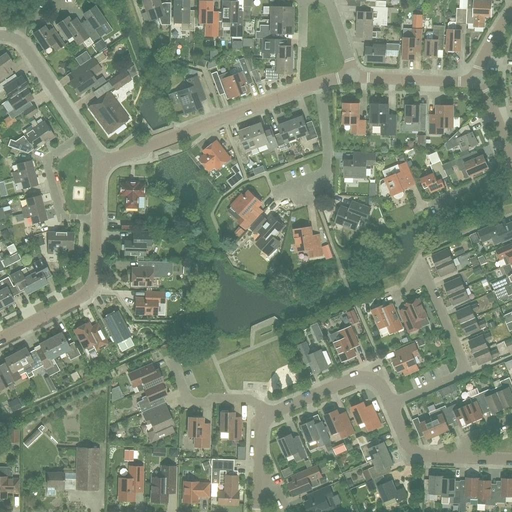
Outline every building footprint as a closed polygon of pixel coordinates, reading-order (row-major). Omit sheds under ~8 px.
[(159,3),(158,0),(146,0),(143,1),(146,12),(146,13),(149,21),(158,18),(161,25),(170,26),(171,4),(166,4),(159,3)] [(467,0),(467,9),(466,23),(467,24),(474,24),(474,28),(483,28),(484,16),(491,17),(491,3),(480,2),(479,0),(467,0)] [(188,23),(188,11),(188,1),(174,1),(174,23),(181,23),(180,31),(194,32),(194,23),(188,23)] [(215,12),(212,12),(212,2),(198,2),(198,24),(204,24),(204,36),(218,37),(218,12),(215,12)] [(242,8),(237,8),(237,2),(223,2),(222,22),(231,22),(230,36),(242,37),(242,20),(243,7),(242,7),(242,8)] [(84,22),(81,23),(93,41),(104,34),(99,27),(105,23),(94,7),(83,15),(86,20),(84,22)] [(271,21),(292,21),(292,7),(263,7),(263,14),(271,14),(271,21)] [(388,8),(386,8),(371,7),(371,10),(371,12),(358,12),(357,25),(373,26),(381,26),(382,20),(387,20),(388,8)] [(448,24),(448,30),(447,50),(460,51),(461,34),(461,23),(466,23),(467,9),(459,8),(457,8),(456,23),(451,22),(448,24)] [(89,37),(80,24),(81,24),(76,17),(74,19),(71,21),(68,17),(56,25),(66,40),(72,36),(78,45),(83,41),(87,47),(93,43),(89,37)] [(291,33),(292,21),(271,21),(271,26),(262,25),(262,32),(255,31),(255,39),(260,39),(261,39),(261,40),(278,40),(278,39),(268,39),(268,36),(268,33),(291,33)] [(373,32),(373,26),(357,25),(357,38),(380,39),(381,32),(373,32)] [(415,60),(416,52),(418,52),(421,53),(422,30),(422,26),(412,25),(412,29),(411,38),(403,38),(402,59),(415,60)] [(52,39),(47,31),(44,26),(32,34),(44,51),(51,45),(56,52),(64,46),(57,35),(52,39)] [(444,36),(445,26),(433,26),(433,33),(428,33),(426,34),(425,58),(437,58),(438,51),(440,51),(443,51),(444,36)] [(281,39),(278,39),(278,40),(261,40),(261,53),(275,54),(275,59),(293,60),(293,52),(291,51),(291,46),(286,46),(287,43),(287,39),(281,39)] [(399,51),(399,45),(373,43),(372,46),(372,49),(366,48),(366,61),(385,62),(386,51),(399,51)] [(11,71),(9,68),(13,65),(6,54),(0,57),(0,81),(5,78),(13,74),(11,71)] [(231,76),(238,96),(250,92),(247,85),(244,76),(249,74),(249,72),(246,66),(244,59),(244,58),(238,60),(241,66),(241,68),(242,72),(231,76)] [(257,69),(256,70),(254,66),(253,66),(250,58),(246,58),(255,83),(261,81),(257,69)] [(81,66),(81,67),(71,73),(73,77),(75,80),(70,83),(78,95),(96,83),(92,76),(101,70),(93,59),(87,62),(81,66)] [(206,61),(197,59),(195,66),(204,68),(206,61)] [(279,73),(290,73),(290,69),(291,69),(293,68),(293,60),(275,59),(275,66),(272,66),(272,69),(265,69),(265,80),(279,80),(279,73)] [(131,79),(125,71),(110,82),(116,90),(131,79)] [(226,100),(238,96),(231,76),(229,72),(218,76),(216,72),(211,74),(216,87),(221,85),(226,100)] [(10,99),(25,89),(28,87),(21,77),(9,85),(8,83),(6,80),(0,84),(0,93),(4,91),(10,99)] [(201,108),(199,102),(207,99),(203,90),(202,91),(197,77),(187,81),(190,88),(177,93),(185,114),(201,108)] [(25,89),(10,99),(7,101),(13,109),(7,113),(12,120),(23,112),(22,110),(20,107),(32,99),(25,89)] [(88,107),(108,134),(129,119),(109,92),(88,107)] [(359,104),(344,104),(343,124),(352,124),(351,134),(365,134),(365,121),(362,121),(358,121),(359,104)] [(372,127),(382,127),(381,135),(394,135),(395,116),(391,116),(387,116),(388,105),(371,105),(371,123),(372,123),(372,127)] [(420,115),(420,106),(406,105),(405,122),(413,122),(413,131),(426,132),(426,115),(423,115),(420,115)] [(23,113),(27,120),(28,119),(32,116),(37,113),(34,109),(32,106),(23,113)] [(453,106),(437,106),(436,116),(433,116),(430,116),(430,134),(443,134),(443,128),(452,128),(453,106)] [(290,121),(297,139),(304,136),(307,142),(318,138),(312,122),(308,123),(305,124),(302,117),(290,121)] [(29,123),(34,129),(44,144),(54,138),(43,122),(38,126),(33,120),(29,123)] [(289,142),(297,139),(290,121),(278,126),(281,133),(278,135),(274,136),(278,146),(280,152),(291,148),(289,142)] [(267,128),(263,130),(261,124),(250,128),(258,148),(267,144),(269,150),(278,146),(274,136),(271,127),(267,128)] [(250,151),(258,148),(250,128),(239,132),(243,143),(240,145),(235,146),(242,164),(248,162),(246,157),(251,155),(250,151)] [(34,151),(44,144),(34,129),(15,142),(10,140),(8,147),(28,153),(30,152),(33,150),(34,151)] [(447,142),(453,148),(458,146),(461,152),(457,154),(459,158),(469,154),(467,149),(478,144),(472,132),(462,136),(460,134),(458,132),(447,142)] [(216,142),(203,152),(206,155),(199,160),(208,171),(215,166),(217,170),(230,160),(216,142)] [(366,179),(366,165),(375,165),(375,154),(361,153),(361,161),(353,160),(344,160),(344,178),(366,179)] [(488,168),(483,156),(475,159),(473,156),(472,153),(469,154),(459,158),(454,160),(459,171),(466,168),(469,176),(488,168)] [(14,177),(35,172),(32,160),(17,164),(19,170),(12,172),(14,177)] [(443,168),(442,166),(440,161),(432,165),(430,166),(433,173),(419,179),(423,187),(427,185),(431,193),(445,187),(442,179),(438,170),(443,168)] [(403,194),(403,192),(404,192),(404,190),(413,186),(416,184),(407,162),(398,166),(401,172),(397,174),(396,173),(383,179),(384,179),(386,183),(382,184),(381,186),(380,188),(382,192),(384,194),(386,194),(389,192),(391,197),(394,196),(394,198),(396,199),(398,199),(402,197),(403,195),(403,194)] [(443,168),(444,170),(453,166),(451,162),(442,166),(443,168)] [(35,172),(14,177),(15,183),(21,181),(23,188),(38,184),(35,172)] [(144,184),(139,184),(139,182),(126,181),(125,184),(120,183),(119,195),(125,196),(125,207),(137,208),(143,208),(144,196),(144,184)] [(259,210),(257,208),(261,203),(249,192),(244,197),(241,195),(231,206),(242,216),(237,222),(246,230),(262,212),(259,210)] [(23,212),(44,207),(41,195),(26,198),(28,206),(21,207),(23,212)] [(365,221),(370,209),(353,202),(351,206),(350,210),(341,207),(335,223),(355,231),(360,219),(365,221)] [(23,212),(24,218),(30,216),(32,223),(47,219),(44,207),(23,212)] [(277,222),(271,216),(268,220),(265,218),(263,216),(251,229),(256,234),(259,231),(264,236),(257,244),(269,255),(280,243),(274,238),(283,227),(282,226),(283,224),(279,220),(277,222)] [(121,230),(132,230),(132,221),(121,221),(121,226),(121,230)] [(499,225),(498,223),(478,232),(483,242),(499,235),(502,242),(511,237),(511,222),(500,228),(499,225)] [(312,236),(310,227),(294,230),(298,251),(310,249),(311,258),(322,256),(319,235),(315,236),(312,236)] [(151,246),(152,232),(133,231),(133,236),(132,241),(124,241),(124,255),(145,256),(146,246),(151,246)] [(60,248),(61,232),(48,232),(47,254),(53,254),(53,248),(60,248)] [(61,232),(60,248),(68,248),(67,255),(73,255),(74,233),(61,232)] [(510,263),(511,262),(511,242),(496,250),(500,259),(503,258),(506,265),(510,264),(510,263)] [(436,266),(452,259),(447,249),(432,256),(436,266)] [(465,254),(468,261),(475,258),(472,251),(465,254)] [(26,268),(29,275),(37,289),(47,284),(45,280),(48,278),(51,276),(39,253),(36,254),(39,260),(26,268)] [(452,259),(436,266),(441,277),(456,270),(452,259)] [(148,269),(138,269),(132,269),(132,285),(151,286),(152,275),(162,275),(163,263),(148,262),(148,266),(148,269)] [(511,262),(510,263),(510,264),(506,265),(502,267),(507,278),(491,285),(494,290),(504,286),(511,282),(511,262)] [(29,275),(26,268),(10,276),(19,294),(22,292),(24,291),(26,295),(37,289),(29,275)] [(11,305),(12,302),(14,301),(8,290),(10,289),(13,287),(8,277),(0,281),(0,300),(4,309),(11,305)] [(448,295),(464,288),(460,277),(444,284),(448,295)] [(464,288),(448,295),(453,305),(469,298),(464,288)] [(164,304),(164,293),(145,292),(145,294),(145,299),(136,298),(136,306),(138,306),(138,314),(156,315),(157,304),(164,304)] [(419,299),(415,300),(414,300),(409,302),(409,303),(405,305),(407,308),(403,309),(400,311),(409,332),(419,328),(416,321),(426,317),(419,299)] [(389,305),(385,306),(385,305),(371,311),(379,329),(386,326),(390,335),(403,329),(397,316),(392,303),(389,305)] [(461,324),(475,318),(473,312),(479,309),(476,304),(470,307),(470,306),(456,312),(461,324)] [(129,337),(131,336),(118,311),(102,319),(115,344),(117,343),(121,351),(133,345),(129,337)] [(475,318),(461,324),(466,335),(480,329),(486,326),(483,321),(477,323),(475,318)] [(98,323),(90,327),(88,323),(74,331),(83,349),(84,349),(92,345),(96,351),(108,345),(101,332),(98,323)] [(355,356),(352,349),(356,347),(359,346),(351,327),(339,332),(342,340),(335,343),(342,361),(355,356)] [(50,339),(58,355),(64,352),(65,355),(67,355),(70,361),(80,355),(73,342),(70,344),(67,345),(61,333),(50,339)] [(474,353),(488,347),(485,342),(491,339),(489,333),(483,336),(469,342),(474,353)] [(58,355),(50,339),(39,345),(44,356),(42,357),(39,359),(42,366),(45,370),(56,364),(53,358),(58,355)] [(311,354),(309,349),(306,342),(296,346),(299,353),(304,364),(306,363),(309,362),(314,373),(328,367),(327,366),(331,363),(326,351),(321,352),(321,350),(311,354)] [(406,355),(397,358),(393,360),(398,372),(403,370),(405,375),(407,374),(418,370),(416,364),(413,357),(419,354),(414,344),(403,349),(406,355)] [(488,347),(474,353),(478,365),(493,358),(492,358),(498,355),(496,350),(490,353),(488,347)] [(25,348),(23,349),(21,348),(14,352),(22,367),(25,373),(30,370),(31,372),(42,366),(39,359),(38,358),(36,359),(32,361),(25,348)] [(16,370),(22,367),(14,352),(7,355),(6,358),(4,359),(6,362),(3,363),(0,364),(0,366),(9,383),(20,377),(16,370)] [(153,367),(152,363),(142,368),(128,374),(133,385),(138,383),(139,385),(143,383),(145,389),(144,390),(163,382),(158,370),(155,371),(153,367)] [(0,389),(10,385),(9,383),(0,366),(0,389)] [(55,389),(49,376),(44,379),(50,392),(55,389)] [(495,388),(497,393),(504,408),(511,404),(511,396),(510,392),(511,391),(511,384),(509,378),(500,382),(501,385),(495,388)] [(106,385),(109,395),(117,393),(113,382),(106,385)] [(163,382),(144,390),(146,396),(141,398),(142,400),(137,402),(141,413),(156,407),(154,403),(153,400),(166,395),(161,383),(163,382)] [(467,394),(476,390),(474,384),(465,388),(467,394)] [(479,394),(484,404),(486,403),(488,402),(493,413),(504,408),(497,393),(495,388),(490,390),(490,389),(479,394)] [(479,394),(469,398),(463,401),(465,406),(472,422),(483,417),(478,407),(481,406),(484,404),(479,394)] [(12,395),(5,399),(9,406),(16,402),(12,395)] [(465,406),(463,401),(456,404),(446,408),(449,415),(451,419),(453,417),(456,416),(461,427),(462,426),(463,428),(468,425),(468,424),(472,422),(465,406)] [(381,426),(375,413),(376,413),(373,404),(369,406),(365,407),(363,403),(351,408),(358,424),(365,421),(369,431),(381,426)] [(164,405),(156,409),(143,414),(147,424),(151,423),(154,430),(147,433),(150,442),(173,432),(170,425),(173,424),(167,411),(166,408),(164,405)] [(429,413),(431,419),(438,434),(449,430),(444,418),(447,416),(449,415),(446,408),(445,406),(429,413)] [(354,433),(349,422),(346,412),(342,413),(338,415),(337,411),(325,416),(332,434),(339,431),(342,438),(354,433)] [(240,439),(240,427),(241,418),(237,418),(234,418),(234,413),(220,413),(220,431),(229,432),(229,439),(240,439)] [(210,433),(210,423),(207,423),(202,423),(203,418),(189,418),(188,436),(195,437),(194,447),(209,447),(209,433),(210,433)] [(438,434),(431,419),(420,424),(418,418),(412,420),(416,430),(419,428),(422,427),(427,439),(438,434)] [(315,425),(313,420),(302,425),(309,443),(317,440),(320,447),(330,442),(322,422),(318,424),(315,425)] [(41,425),(38,429),(23,443),(27,448),(42,433),(40,431),(44,427),(41,425)] [(8,443),(19,443),(19,429),(9,429),(8,443)] [(296,461),(308,456),(299,436),(296,437),(293,439),(291,435),(279,440),(286,457),(293,454),(296,461)] [(373,460),(388,454),(384,443),(372,448),(371,445),(369,442),(360,446),(364,457),(371,454),(373,460)] [(47,486),(47,495),(55,495),(55,489),(63,490),(63,487),(71,487),(75,487),(75,490),(98,491),(99,448),(77,448),(76,480),(64,480),(64,473),(47,473),(47,486)] [(124,450),(124,461),(133,461),(133,457),(137,457),(137,455),(138,455),(138,453),(137,453),(137,451),(133,451),(133,450),(124,450)] [(393,465),(388,454),(373,460),(376,466),(368,469),(373,480),(383,475),(382,473),(381,470),(390,466),(393,465)] [(211,467),(211,475),(211,471),(233,471),(234,465),(234,460),(212,459),(211,467)] [(0,497),(6,498),(6,492),(18,492),(19,480),(12,479),(12,470),(9,466),(2,466),(0,468),(0,497)] [(300,473),(291,476),(293,479),(294,482),(289,484),(294,496),(319,485),(316,478),(321,476),(317,466),(300,473)] [(142,480),(143,467),(129,467),(129,479),(119,479),(118,500),(134,501),(134,493),(139,493),(143,493),(142,480)] [(175,480),(175,467),(162,467),(161,479),(152,478),(151,501),(167,502),(167,494),(171,494),(176,495),(175,480)] [(218,504),(237,505),(238,493),(236,493),(237,476),(225,476),(225,492),(218,492),(218,504)] [(424,488),(424,500),(430,501),(436,501),(437,494),(442,494),(443,479),(443,477),(430,476),(430,488),(427,488),(424,488)] [(459,504),(459,511),(460,511),(466,511),(467,502),(470,503),(471,496),(478,496),(478,480),(479,478),(466,478),(466,490),(463,490),(460,490),(460,492),(459,504)] [(496,493),(495,503),(506,503),(506,496),(511,496),(511,478),(502,479),(502,491),(499,491),(496,490),(496,493)] [(442,494),(441,503),(449,503),(459,504),(460,492),(457,492),(454,491),(455,479),(443,479),(442,494)] [(372,480),(367,482),(365,483),(369,492),(376,489),(372,480)] [(377,487),(378,488),(384,502),(396,497),(398,502),(408,498),(403,488),(396,491),(392,480),(377,487)] [(478,496),(477,505),(495,506),(495,503),(496,493),(493,493),(490,493),(491,481),(478,480),(478,496)] [(205,497),(208,497),(208,484),(198,484),(198,482),(184,482),(183,502),(197,503),(197,496),(205,497)] [(334,497),(329,486),(307,495),(308,498),(309,501),(305,503),(308,511),(317,511),(325,509),(326,511),(336,507),(332,498),(334,497)]
